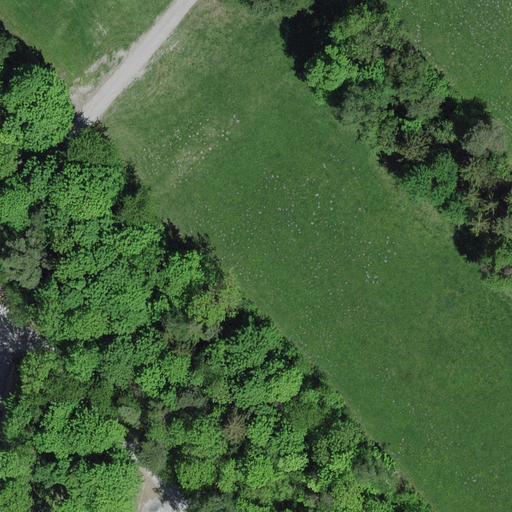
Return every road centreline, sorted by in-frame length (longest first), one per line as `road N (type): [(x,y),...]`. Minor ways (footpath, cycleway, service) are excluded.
road 1 (track): [(0,201),(129,69),(184,0)]
road 2 (track): [(0,332),(72,375),(182,508)]
